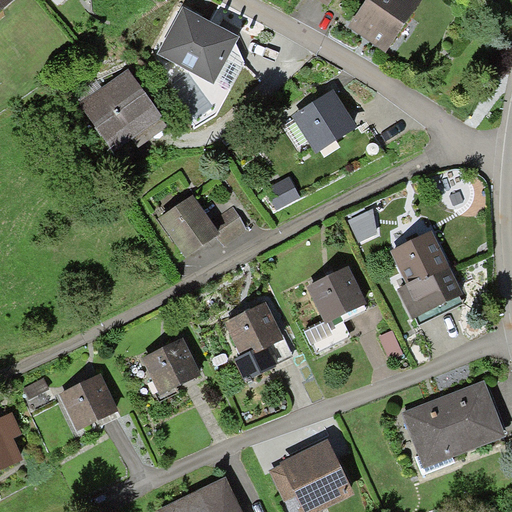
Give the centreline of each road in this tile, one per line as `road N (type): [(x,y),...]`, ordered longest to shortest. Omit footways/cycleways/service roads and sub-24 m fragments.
road 1 (residential): [(0,372),(465,143)]
road 2 (residential): [(236,0),(394,91),(465,143)]
